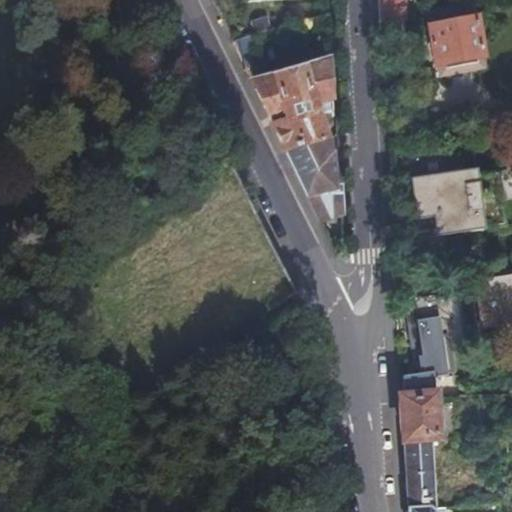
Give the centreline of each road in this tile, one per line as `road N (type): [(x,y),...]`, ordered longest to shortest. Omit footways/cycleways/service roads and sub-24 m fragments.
road 1 (residential): [(183,0),(338,322)]
road 2 (residential): [(338,322),(371,291),(373,257),(354,0)]
road 3 (residential): [(338,322),(375,511)]
